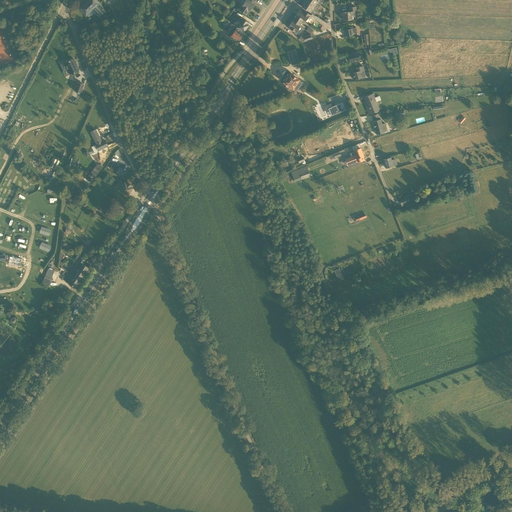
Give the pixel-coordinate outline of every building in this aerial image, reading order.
[(88,0),(79,8),(86,16),(95,7),(99,12),(96,14),(99,17),(104,13),(101,10),(97,6),(99,3),(96,0),(88,0)] [(249,11),(251,8),(252,9),(253,6),(253,5),(245,0),(241,0),(240,2),(242,3),(239,9),(246,14),(248,10),(249,11)] [(314,5),(317,1),(316,0),(306,0),(306,1),(318,9),(320,6),(317,4),(316,4),(315,6),(314,5)] [(316,12),(318,9),(306,1),(304,4),(303,4),(302,5),(302,6),(302,7),(310,12),(313,7),(314,8),(313,9),(313,10),(316,12)] [(226,14),(231,17),(236,10),(232,7),(226,14)] [(343,20),(348,20),(352,19),(352,16),(353,16),(353,13),(356,13),(356,7),(349,7),(350,12),(345,12),(344,12),(343,12),(343,20)] [(296,15),(305,21),(307,22),(310,17),(315,21),(316,20),(320,23),(322,20),(312,14),(311,15),(303,10),(302,11),(300,10),(299,11),(298,11),(297,11),(296,13),(296,14),(296,15)] [(305,21),(296,15),(292,21),(300,26),(304,28),(305,26),(302,25),(305,21)] [(246,28),(249,23),(241,17),(238,21),(237,20),(237,21),(234,22),(233,24),(236,27),(242,30),(244,32),(244,31),(245,31),(246,29),(246,28)] [(290,24),(288,27),(298,34),(300,31),(298,29),(300,26),(292,21),(292,22),(291,22),(290,23),(290,24)] [(242,30),(236,27),(231,24),(226,31),(230,34),(230,35),(234,38),(234,37),(238,40),(240,37),(241,37),(242,35),(242,34),(240,33),(242,30)] [(353,35),(357,34),(355,28),(352,28),(344,30),(345,36),(353,35)] [(292,64),(298,62),(295,51),(288,53),(292,64)] [(350,62),(355,61),(359,60),(358,53),(348,55),(350,62)] [(73,58),(64,62),(70,74),(79,70),(73,58)] [(366,77),(364,71),(363,66),(355,68),(356,71),(352,72),(354,80),(366,77)] [(293,88),(296,91),(302,82),(298,80),(299,79),(295,77),(296,77),(292,75),(289,73),(283,82),(286,84),(285,86),(285,87),(288,89),(289,89),(290,87),(293,89),(293,88)] [(79,79),(76,88),(82,90),(85,82),(79,79)] [(379,96),(374,98),(373,94),(364,97),(366,103),(365,104),(366,104),(367,108),(367,109),(368,109),(370,112),(369,112),(369,113),(379,109),(376,102),(381,100),(379,96)] [(347,103),(333,108),(336,116),(350,110),(347,103)] [(380,119),(379,119),(373,121),(376,134),(384,132),(387,131),(385,123),(382,124),(380,119)] [(108,146),(106,142),(105,140),(102,141),(96,129),(91,132),(97,144),(95,145),(98,151),(108,146)] [(356,158),(358,158),(363,156),(360,148),(354,151),(353,150),(349,152),(350,156),(349,157),(350,160),(356,158)] [(293,169),(306,164),(303,157),(297,159),(298,163),(291,166),(293,169)] [(386,168),(390,167),(397,165),(395,159),(391,160),(390,157),(383,159),(386,168)] [(56,169),(60,161),(54,158),(50,166),(56,169)] [(83,171),(86,176),(94,171),(90,166),(83,171)] [(309,173),(308,170),(307,166),(291,172),(295,182),(312,175),(311,172),(309,173)] [(126,171),(121,168),(119,167),(116,172),(122,177),(126,171)] [(116,188),(128,195),(130,191),(130,192),(133,188),(130,186),(131,185),(128,183),(127,184),(124,182),(124,183),(121,181),(116,188)] [(416,204),(413,198),(412,193),(404,196),(404,198),(400,199),(402,205),(406,204),(407,207),(416,204)] [(82,244),(80,247),(88,253),(90,250),(87,248),(87,247),(82,244)] [(73,269),(83,275),(84,274),(86,271),(88,268),(89,267),(88,267),(83,264),(86,260),(81,257),(73,269)] [(73,269),(71,267),(63,279),(65,281),(66,281),(69,283),(75,287),(75,288),(75,287),(77,284),(78,284),(77,284),(83,275),(73,269)] [(54,271),(48,268),(43,282),(48,285),(54,271)] [(335,269),(338,280),(344,279),(341,268),(335,269)]
